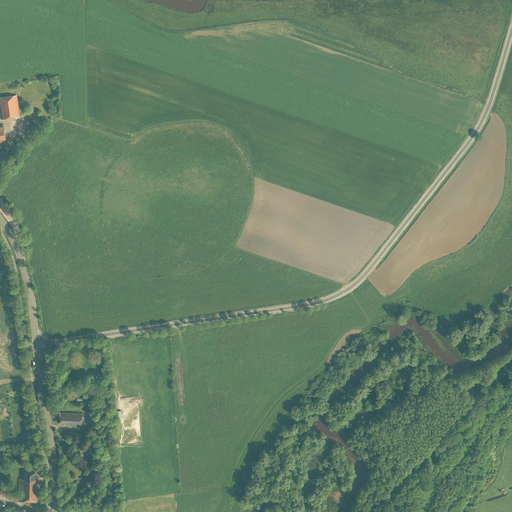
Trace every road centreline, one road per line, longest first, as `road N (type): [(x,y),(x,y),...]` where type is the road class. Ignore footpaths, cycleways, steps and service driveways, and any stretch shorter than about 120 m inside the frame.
road 1 (unclassified): [(36,344),(290,307),(343,291),(369,270),(463,151),(489,104),(511,30)]
road 2 (secondary): [(55,511),(36,344)]
road 3 (secondary): [(36,344),(28,280),(0,219)]
